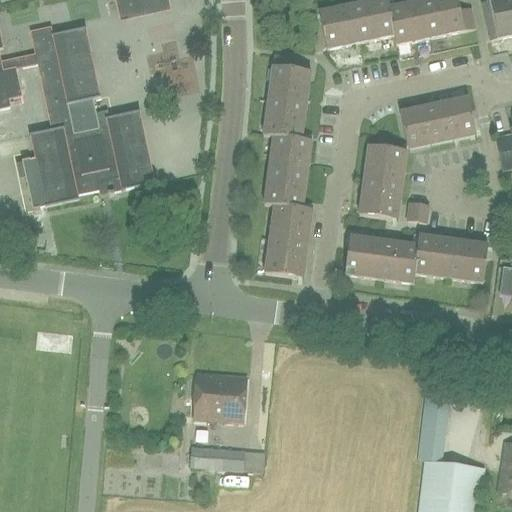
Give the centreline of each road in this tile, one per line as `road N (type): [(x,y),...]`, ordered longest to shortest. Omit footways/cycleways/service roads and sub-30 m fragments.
road 1 (residential): [(317,317),(352,103),(467,76),(495,94),(511,91)]
road 2 (residential): [(208,303),(234,70),(230,0)]
road 3 (unclassified): [(85,511),(106,290)]
road 4 (tertiary): [(511,345),(317,317)]
